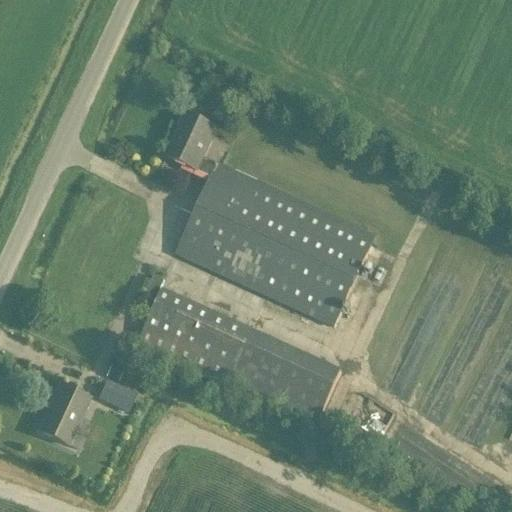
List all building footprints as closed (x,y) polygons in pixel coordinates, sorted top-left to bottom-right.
[(186,118),(167,159),(212,180),(176,257),(334,330),(376,239),(218,167),(218,168),(204,161),(217,132),(186,118)] [(153,278),(144,300),(155,305),(164,283),(153,278)] [(163,291),(136,350),(227,392),(231,382),(320,422),(342,373),(163,291)] [(107,383),(98,402),(128,416),(137,397),(107,383)] [(61,389),(39,435),(68,449),(90,402),(61,389)] [(346,424),(339,436),(361,449),(367,437),(346,424)]
